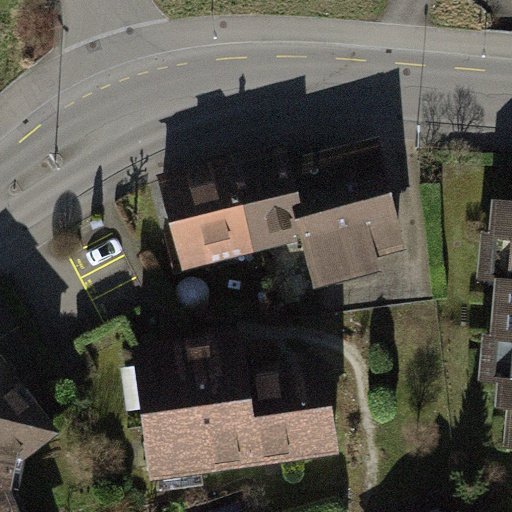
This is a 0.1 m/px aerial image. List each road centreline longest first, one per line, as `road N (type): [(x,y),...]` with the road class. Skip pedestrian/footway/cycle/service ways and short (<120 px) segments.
road 1 (unclassified): [(135,109),(208,87),(511,98)]
road 2 (unclassified): [(0,201),(59,152),(135,109)]
